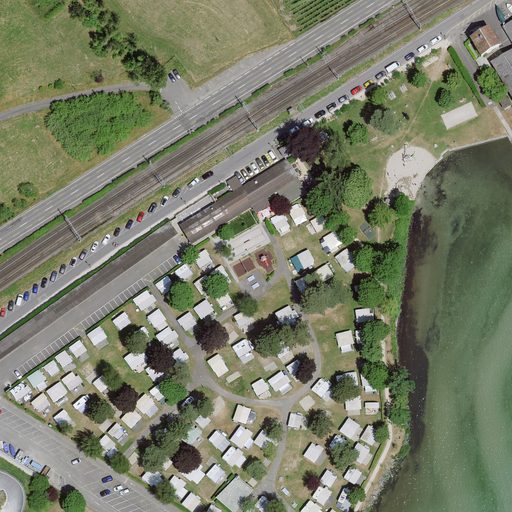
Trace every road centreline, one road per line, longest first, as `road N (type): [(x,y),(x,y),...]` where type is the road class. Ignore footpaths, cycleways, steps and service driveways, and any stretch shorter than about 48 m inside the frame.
road 1 (residential): [(0,327),(267,139),(485,0)]
road 2 (primary): [(379,0),(0,239)]
